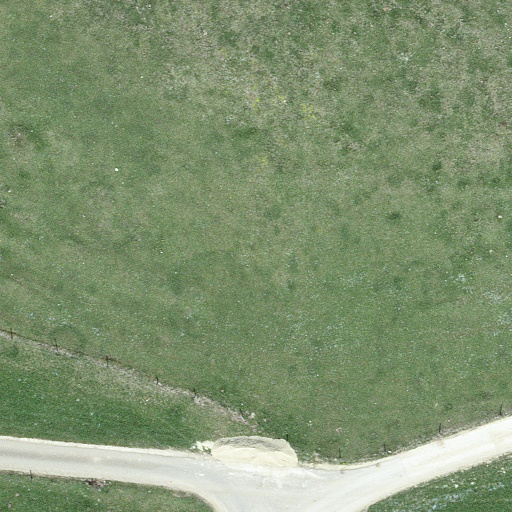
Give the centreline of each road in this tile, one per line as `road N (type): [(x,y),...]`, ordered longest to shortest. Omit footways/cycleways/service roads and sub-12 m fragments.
road 1 (track): [(273,511),(148,470),(0,453)]
road 2 (track): [(292,511),(511,443)]
